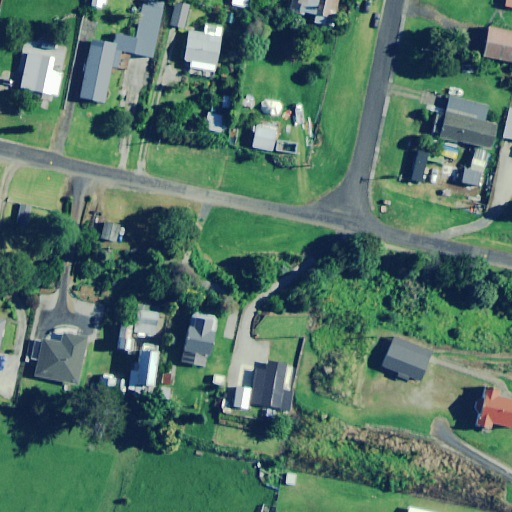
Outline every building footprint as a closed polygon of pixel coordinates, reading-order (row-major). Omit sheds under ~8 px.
[(148,0),(147,5),(140,4),(130,53),(152,58),(164,0),(161,0),(148,0)] [(336,0),(296,0),(297,1),(291,0),(289,0),(288,11),(313,16),(312,22),(331,26),(336,0)] [(189,7),(172,2),(166,24),(183,28),(189,7)] [(220,27),(202,23),(200,30),(188,27),(182,60),(190,61),(188,67),(212,71),(220,27)] [(511,31),(487,26),(481,56),(511,62),(511,31)] [(120,46),(90,39),(77,97),(101,102),(109,65),(116,66),(120,46)] [(52,57),(26,52),(19,88),(56,95),(60,72),(50,70),(52,57)] [(443,115),(433,112),(429,132),(439,134),(435,153),(453,157),(457,141),(489,149),(495,124),(484,121),(487,105),(448,96),(443,115)] [(511,108),(509,108),(502,137),(511,138),(511,108)] [(227,116),(206,112),(203,129),(224,133),(227,116)] [(275,127),(255,123),(250,146),(271,150),(275,127)] [(30,207),(18,204),(15,223),(27,225),(30,207)] [(115,225),(102,222),(99,238),(113,241),(115,225)] [(153,311),(134,310),(133,333),(151,334),(153,311)] [(179,361),(203,367),(211,331),(207,331),(209,321),(193,318),(191,327),(186,326),(179,361)] [(119,325),(116,348),(125,350),(125,354),(132,355),(134,337),(129,336),(130,327),(119,325)] [(84,337),(62,333),(60,343),(35,338),(31,358),(36,359),(33,376),(74,384),(84,337)] [(396,337),(393,344),(432,360),(435,352),(396,337)] [(393,344),(384,367),(401,373),(399,377),(410,381),(412,378),(423,382),(432,360),(393,344)] [(155,352),(138,350),(135,384),(152,386),(155,352)] [(284,374),(253,367),(248,389),(236,386),(231,405),(245,409),(247,401),(288,411),(292,396),(280,393),(284,374)] [(124,379),(98,377),(97,395),(122,396),(124,379)] [(488,428),(490,422),(511,427),(511,399),(496,396),(497,389),(483,386),(473,424),(488,428)] [(172,387),(159,387),(158,399),(171,400),(172,387)] [(190,424),(177,420),(173,431),(186,435),(190,424)]
